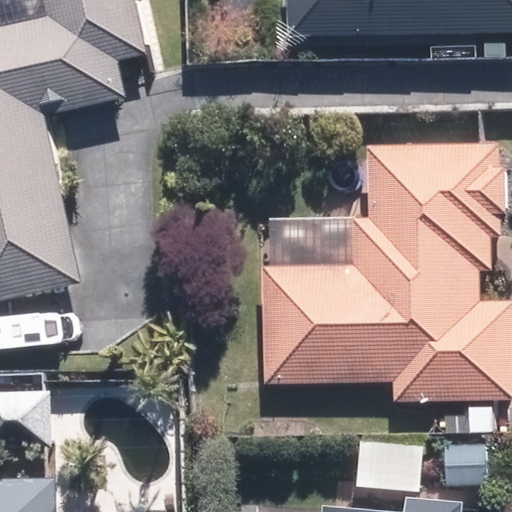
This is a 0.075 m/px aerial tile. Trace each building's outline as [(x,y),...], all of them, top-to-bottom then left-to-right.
[(0,0),(0,298),(89,280),(52,102),(69,98),(71,108),(141,93),(135,60),(159,55),(148,0),(0,0)] [(511,0),(298,0),(299,33),(511,29),(511,0)] [(511,139),(382,140),(383,214),(364,215),(364,260),(277,261),(277,383),(409,382),(409,398),(511,397),(511,295),(496,295),(496,262),(511,261),(511,139)] [(81,311),(0,310),(0,342),(80,343),(81,311)] [(67,389),(0,387),(0,445),(66,446),(67,389)] [(151,511),(152,506),(74,506),(74,474),(0,473),(0,511),(151,511)] [(333,509),(272,507),(271,511),(484,511),(485,495),(419,493),(419,504),(333,502),(333,509)]
